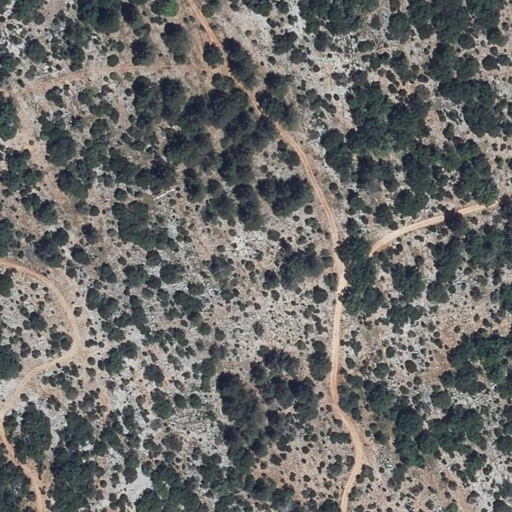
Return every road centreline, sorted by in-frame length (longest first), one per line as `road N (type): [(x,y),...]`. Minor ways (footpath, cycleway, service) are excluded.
road 1 (track): [(342,274),(329,213),(301,149),(187,0)]
road 2 (track): [(343,511),(360,460),(333,388),(342,274)]
road 3 (track): [(0,260),(42,278),(76,328),(76,345),(29,372),(0,427)]
road 4 (track): [(342,274),(390,234),(511,201)]
